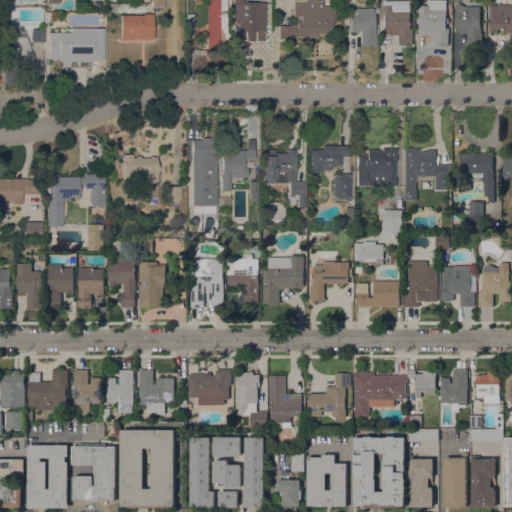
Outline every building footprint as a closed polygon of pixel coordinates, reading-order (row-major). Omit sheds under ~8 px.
[(206,0),(226,0),(226,50),(206,49),(206,0)] [(259,0),(270,0),(270,3),(263,3),(263,12),(261,12),(261,22),(272,22),(272,31),(254,31),(254,35),(242,35),(242,37),(239,37),(238,39),(235,39),(234,37),(233,37),(232,2),(259,1),(259,0)] [(323,0),(323,6),(334,6),(334,18),(332,18),(332,33),(316,33),(316,36),(291,36),(291,38),(278,38),(278,24),(296,24),(296,18),(293,18),(293,2),(306,2),(306,0),(323,0)] [(445,0),(445,18),(448,18),(448,23),(446,23),(446,28),(448,28),(448,44),(444,44),(444,45),(438,45),(438,44),(433,44),(433,34),(418,34),(418,23),(417,23),(417,19),(418,19),(419,12),(418,12),(418,5),(427,5),(427,0),(445,0)] [(412,44),(397,44),(397,34),(390,34),(390,33),(385,33),(385,35),(383,35),(383,5),(391,5),(391,2),(409,2),(409,9),(410,9),(410,28),(412,28),(412,44)] [(480,5),(480,28),(481,28),(481,32),(481,45),(466,45),(466,32),(460,32),(460,30),(455,30),(455,8),(454,8),(454,3),(457,3),(460,3),(463,3),(463,5),(480,5)] [(511,4),(511,44),(510,44),(510,32),(504,32),(504,29),(497,29),(497,32),(496,32),(496,31),(491,31),(491,33),(489,33),(489,18),(489,4),(497,4),(511,4)] [(377,8),(376,45),(361,45),(361,29),(356,29),(356,31),(350,31),(350,16),(355,17),(355,7),(377,8)] [(131,38),(131,39),(121,38),(121,14),(143,14),(143,13),(153,13),(153,38),(131,38)] [(194,13),(194,27),(203,27),(203,37),(187,36),(188,13),(194,13)] [(30,43),(30,50),(32,50),(32,58),(11,57),(12,30),(9,30),(9,23),(18,23),(17,30),(24,30),(30,43)] [(104,27),(103,59),(92,59),(92,61),(70,61),(70,66),(53,66),(53,59),(49,59),(49,31),(73,31),(73,27),(104,27)] [(31,28),(44,28),(44,41),(31,41),(31,28)] [(43,73),(27,73),(27,60),(43,60),(43,73)] [(4,61),(17,61),(17,82),(16,82),(16,84),(4,84),(4,61)] [(192,213),(192,205),(191,155),(192,155),(192,139),(201,139),(201,137),(215,137),(215,205),(214,205),(214,213),(192,213)] [(247,149),(247,138),(254,138),(255,159),(248,159),(248,161),(243,161),(244,167),(247,167),(247,176),(242,176),(242,178),(239,178),(239,176),(229,177),(230,189),(221,189),(220,176),(220,174),(222,174),(221,150),(247,149)] [(350,145),(350,155),(348,155),(348,156),(340,156),(340,164),(334,164),(334,166),(331,166),(331,169),(327,169),(327,170),(321,170),(321,171),(310,171),(310,148),(322,148),(322,145),(350,145)] [(295,179),(294,179),(294,180),(305,180),(305,194),(305,206),(298,206),(297,194),(289,194),(289,181),(286,181),(286,182),(272,182),(272,181),(266,181),(266,178),(263,178),(263,155),(264,155),(264,149),(274,149),(274,152),(286,152),(286,148),(295,148),(295,179)] [(404,148),(418,148),(418,151),(426,151),(426,149),(435,149),(435,164),(449,164),(449,188),(435,188),(435,175),(415,175),(415,199),(404,199),(404,148)] [(396,160),(395,160),(395,185),(357,185),(356,153),(366,153),(366,150),(382,150),(382,149),(396,149),(396,160)] [(511,176),(503,176),(503,150),(511,150),(511,176)] [(457,152),(492,153),(492,170),(493,170),(493,182),(494,182),(494,201),(488,201),(488,195),(483,195),(483,182),(482,182),(482,177),(471,177),(470,189),(457,189),(457,152)] [(132,154),(132,157),(135,157),(136,156),(140,156),(141,157),(150,157),(151,156),(154,156),(155,157),(157,157),(157,166),(158,165),(159,170),(158,170),(158,172),(159,172),(159,174),(158,174),(158,180),(156,180),(156,197),(145,198),(145,185),(148,185),(148,180),(123,181),(123,168),(120,167),(121,164),(123,163),(122,154),(132,154)] [(47,173),(57,173),(57,176),(84,176),(84,173),(104,173),(103,205),(90,205),(90,187),(85,187),(85,186),(79,186),(79,194),(79,198),(73,198),(73,196),(69,196),(69,201),(61,201),(61,225),(47,225),(47,173)] [(350,173),(350,198),(349,198),(349,200),(345,200),(345,198),(333,198),(333,173),(350,173)] [(0,178),(28,178),(38,178),(38,193),(21,193),(21,203),(12,203),(12,199),(4,199),(4,206),(0,206),(0,178)] [(249,180),(258,180),(258,201),(248,201),(249,180)] [(180,185),(180,199),(167,199),(167,185),(180,185)] [(229,208),(218,208),(218,196),(220,196),(220,195),(229,196),(229,208)] [(469,207),(469,200),(483,200),(483,229),(462,229),(462,217),(469,217),(469,207)] [(402,209),(401,235),(382,234),(383,209),(402,209)] [(499,229),(485,229),(485,217),(499,217),(499,229)] [(41,235),(24,235),(24,220),(41,221),(41,235)] [(103,249),(88,249),(88,223),(103,223),(103,249)] [(268,238),(261,234),(263,229),(271,232),(268,238)] [(435,247),(435,233),(449,233),(449,247),(435,247)] [(138,252),(138,238),(152,238),(152,253),(138,252)] [(375,243),(374,243),(383,243),(383,246),(384,246),(385,249),(383,249),(383,258),(369,258),(369,260),(366,260),(366,258),(354,258),(354,242),(363,242),(363,240),(375,240),(375,243)] [(258,303),(243,303),(243,285),(227,285),(227,258),(242,258),(242,253),(252,253),(252,258),(258,258),(258,303)] [(290,257),(290,255),(304,255),(303,287),(284,286),(284,288),(279,288),(279,302),(274,302),(274,304),(267,304),(267,302),(262,302),(263,286),(267,286),(267,282),(263,282),(263,270),(268,270),(268,256),(290,257)] [(135,257),(135,307),(121,306),(121,295),(122,295),(122,283),(109,283),(109,257),(135,257)] [(204,306),(190,306),(190,281),(192,281),(192,269),(190,269),(190,258),(223,258),(223,304),(207,304),(207,292),(205,292),(205,285),(204,285),(204,306)] [(418,306),(404,306),(404,290),(407,290),(408,260),(426,260),(426,265),(437,265),(437,299),(419,299),(418,306)] [(165,286),(163,286),(163,306),(147,306),(147,307),(139,307),(139,261),(157,261),(157,264),(165,264),(165,286)] [(349,261),(349,267),(348,267),(348,282),(324,282),(324,297),(325,297),(325,299),(321,299),(321,300),(315,300),(315,299),(308,299),(308,297),(309,297),(309,284),(312,284),(312,279),(313,279),(314,265),(322,265),(323,261),(349,261)] [(43,270),(42,307),(27,307),(27,292),(16,292),(16,273),(15,273),(15,262),(32,262),(32,270),(43,270)] [(61,264),(61,266),(72,266),(73,293),(64,293),(64,291),(59,291),(59,292),(60,292),(61,307),(48,307),(47,264),(61,264)] [(499,265),(508,265),(508,281),(511,281),(511,300),(499,300),(499,293),(493,293),(493,306),(478,306),(478,290),(482,290),(482,286),(481,286),(481,284),(482,284),(482,282),(481,282),(481,279),(482,279),(482,271),(482,267),(483,266),(484,264),(486,264),(488,264),(490,264),(494,266),(496,267),(498,267),(499,266),(499,265)] [(453,293),(453,300),(441,300),(441,281),(444,281),(444,274),(443,274),(444,266),(453,266),(453,265),(470,265),(470,291),(474,291),(474,305),(459,305),(459,293),(453,293)] [(92,266),(92,268),(103,268),(103,294),(96,294),(96,292),(90,292),(90,294),(91,294),(91,307),(78,307),(78,299),(77,299),(77,290),(79,290),(79,266),(92,266)] [(0,268),(10,268),(10,285),(12,285),(12,308),(0,308),(0,268)] [(399,280),(399,305),(368,305),(368,306),(356,306),(356,282),(368,282),(368,296),(373,296),(373,280),(399,280)] [(450,377),(450,383),(452,383),(452,368),(467,368),(467,404),(465,404),(465,406),(459,406),(459,411),(451,411),(451,402),(447,402),(447,403),(443,403),(443,402),(440,402),(440,399),(439,399),(439,395),(440,395),(440,384),(439,384),(439,380),(440,380),(440,377),(450,377)] [(511,399),(511,368),(505,368),(503,399),(511,399)] [(0,372),(11,372),(11,369),(19,369),(19,372),(24,372),(24,406),(1,406),(0,372)] [(67,369),(67,397),(66,397),(66,406),(59,406),(59,410),(38,410),(38,406),(28,406),(28,381),(29,381),(29,371),(40,371),(40,381),(52,381),(52,369),(67,369)] [(74,383),(73,383),(74,369),(88,369),(88,383),(91,383),(91,377),(101,377),(100,402),(90,402),(89,408),(89,409),(88,410),(87,411),(85,412),(84,413),(83,413),(82,412),(80,412),(79,411),(77,409),(77,408),(75,408),(75,405),(73,405),(74,383)] [(133,369),(133,405),(132,405),(132,412),(122,413),(122,411),(118,411),(118,402),(106,402),(106,377),(119,377),(119,369),(133,369)] [(174,377),(174,401),(165,401),(165,414),(146,414),(146,405),(141,405),(141,403),(139,403),(139,369),(153,369),(153,383),(156,383),(156,377),(174,377)] [(188,373),(210,373),(210,375),(215,375),(215,369),(231,369),(231,385),(228,385),(228,399),(223,399),(223,401),(219,401),(219,404),(198,404),(198,396),(188,396),(188,373)] [(415,369),(415,373),(423,373),(423,370),(436,370),(436,376),(435,376),(435,393),(427,393),(427,390),(421,390),(421,396),(416,396),(416,393),(415,393),(415,391),(414,391),(414,387),(415,387),(415,385),(413,385),(413,380),(415,380),(415,377),(407,377),(408,369),(415,369)] [(500,370),(499,403),(483,402),(483,397),(476,397),(476,377),(475,377),(475,374),(482,374),(482,373),(487,373),(487,370),(500,370)] [(406,374),(406,381),(405,393),(396,393),(396,396),(394,396),(394,406),(369,406),(369,415),(364,415),(364,420),(358,420),(358,415),(354,415),(354,378),(353,378),(353,371),(374,371),(374,374),(406,374)] [(236,372),(253,372),(253,374),(259,374),(259,385),(258,385),(258,386),(257,386),(257,402),(256,402),(256,406),(255,406),(255,411),(267,411),(267,427),(250,427),(250,413),(242,413),(242,414),(236,414),(236,372)] [(325,393),(325,389),(327,389),(327,385),(335,385),(335,372),(350,373),(350,386),(346,386),(346,416),(333,416),(333,410),(321,410),(321,415),(310,415),(310,393),(325,393)] [(269,375),(285,374),(285,393),(301,393),(301,415),(290,415),(290,422),(291,422),(291,427),(271,427),(271,401),(269,401),(269,375)] [(70,408),(70,407),(74,407),(73,416),(78,417),(78,421),(70,420),(70,421),(65,421),(66,419),(63,419),(64,408),(70,408)] [(24,411),(24,427),(5,427),(5,411),(24,411)] [(495,428),(495,413),(503,413),(503,428),(495,428)] [(421,426),(408,426),(408,414),(421,414),(421,426)] [(470,428),(470,414),(481,414),(481,428),(470,428)] [(438,440),(408,440),(408,428),(438,428),(438,440)] [(495,428),(503,428),(503,440),(470,440),(470,428),(481,428),(495,428)] [(128,507),(128,506),(122,506),(122,503),(120,503),(120,429),(175,429),(175,504),(174,504),(174,505),(167,505),(167,507),(128,507)] [(364,507),(364,506),(355,506),(355,502),(354,502),(354,437),(364,437),(364,435),(372,435),(372,437),(387,437),(387,435),(395,435),(395,436),(405,436),(405,505),(395,505),(395,507),(364,507)] [(191,436),(211,436),(210,491),(216,491),(216,506),(191,506),(191,436)] [(214,455),(214,436),(242,436),(242,455),(214,455)] [(245,436),(265,436),(265,507),(246,507),(245,436)] [(27,507),(27,444),(68,444),(68,456),(66,456),(66,461),(68,461),(68,502),(69,502),(69,507),(27,507)] [(116,445),(116,500),(100,500),(100,501),(91,501),(91,500),(73,500),(73,476),(76,476),(76,475),(93,475),(93,485),(95,485),(96,474),(95,474),(95,464),(72,464),(72,445),(116,445)] [(291,470),(291,451),(303,451),(303,470),(291,470)] [(307,505),(307,456),(322,456),(322,454),(335,454),(335,463),(346,463),(346,505),(307,505)] [(409,507),(409,457),(433,457),(433,477),(429,477),(429,486),(432,486),(432,488),(433,488),(433,506),(409,507)] [(444,457),(466,457),(466,505),(461,505),(461,507),(445,507),(444,457)] [(0,458),(24,458),(24,476),(4,476),(4,485),(21,485),(21,507),(0,507),(0,458)] [(471,458),(495,458),(495,475),(494,475),(494,477),(491,477),(491,487),(494,487),(494,489),(495,489),(495,506),(472,506),(471,458)] [(214,460),(217,460),(229,459),(229,464),(242,464),(242,486),(227,486),(227,482),(214,482),(214,460)] [(277,479),(300,479),(300,489),(302,489),(302,499),(300,499),(300,506),(282,506),(282,495),(281,495),(281,491),(277,491),(277,479)] [(219,507),(220,490),(239,491),(239,507),(219,507)]
